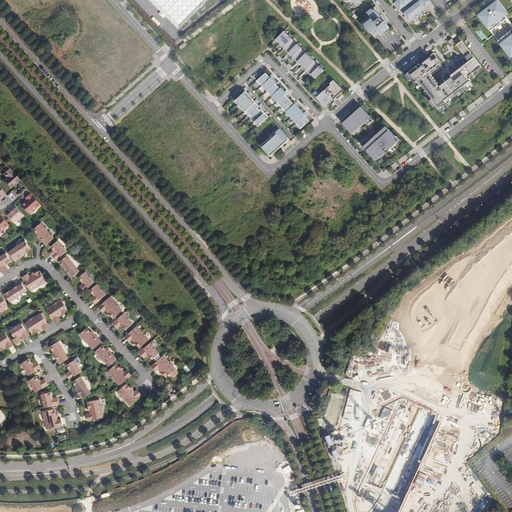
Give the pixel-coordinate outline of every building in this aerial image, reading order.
[(210,0),(147,0),(180,32),(210,0)] [(397,0),(395,2),(401,9),(405,6),(404,4),(405,3),(407,5),(411,1),(409,0),(412,0),(397,0)] [(432,2),(430,0),(421,0),(422,1),(421,2),(420,1),(415,4),(416,5),(415,7),(414,5),(410,9),(411,10),(409,11),(408,10),(404,13),(409,20),(411,18),(413,21),(418,19),(415,16),(417,14),(419,16),(424,15),(421,11),(423,10),(424,12),(429,11),(426,7),(432,2)] [(497,0),(478,15),(510,57),(511,56),(511,28),(505,19),(506,18),(504,16),(504,15),(507,13),(497,0)] [(371,32),(376,38),(377,37),(383,33),(389,28),(384,21),(385,21),(383,18),(381,19),(379,16),(380,15),(376,11),(379,9),(376,6),(372,9),(373,10),(369,14),(368,14),(370,16),(363,22),(367,26),(371,32)] [(284,31),(276,39),(316,79),(324,70),(319,66),(315,62),(315,61),(306,53),(302,49),(302,48),(297,44),(293,40),(293,39),(284,31)] [(466,57),(471,53),(459,38),(454,41),(452,38),(449,40),(454,47),(456,45),(466,57)] [(433,53),(407,73),(414,83),(416,81),(440,111),(445,107),(444,106),(451,101),(450,99),(461,90),(463,92),(469,87),(467,83),(468,82),(467,80),(468,79),(467,78),(481,66),(474,57),(468,61),(464,64),(462,61),(449,72),(451,75),(439,84),(438,85),(434,80),(432,81),(430,79),(431,78),(430,77),(432,75),(443,67),(440,63),(440,62),(433,53)] [(257,80),(301,128),(309,121),(306,117),(305,116),(306,115),(304,113),(297,106),(295,104),(294,104),(293,103),(287,96),(285,95),(286,94),(284,92),(281,88),(280,88),(277,85),(276,84),(277,83),(273,79),(271,77),(270,78),(269,77),(266,73),(257,80)] [(438,85),(439,84),(432,75),(430,77),(431,78),(430,79),(432,81),(434,80),(438,85)] [(344,90),(334,80),(326,86),(336,97),(340,93),(344,90)] [(323,89),(333,100),(336,97),(326,86),(323,89)] [(329,103),(333,100),(323,89),(316,96),(325,107),(325,106),(329,103)] [(235,101),(258,126),(269,117),(262,109),(259,106),(257,103),(254,101),(250,96),(248,94),(246,91),(245,91),(235,101)] [(348,118),(343,123),(353,134),(356,131),(359,128),(364,124),(366,122),(369,125),(374,121),(373,120),(369,116),(361,107),(357,110),(348,118)] [(347,117),(348,118),(357,110),(356,109),(347,117)] [(366,128),(369,125),(366,122),(364,124),(366,126),(361,130),(359,128),(356,131),(359,134),(365,129),(373,138),(374,137),(366,128)] [(381,157),(400,140),(396,136),(386,126),(385,127),(378,134),(374,137),(373,138),(371,140),(364,146),(377,161),(381,157)] [(289,139),(280,129),(261,146),(270,156),(274,152),(281,147),(283,145),(285,143),(289,139)] [(18,179),(8,168),(2,173),(5,176),(2,180),(9,187),(12,184),(13,183),(12,183),(13,182),(14,183),(15,182),(18,179)] [(40,203),(30,193),(25,197),(27,200),(26,201),(24,201),(22,203),(22,205),(29,213),(40,203)] [(23,214),(15,205),(9,209),(10,210),(9,212),(10,213),(7,215),(13,222),(23,214)] [(0,231),(9,224),(0,214),(0,231)] [(49,231),(42,222),(34,229),(38,234),(39,234),(44,239),(42,241),(46,245),(54,238),(48,231),(49,231)] [(31,249),(25,240),(16,246),(16,247),(9,252),(14,261),(19,258),(18,256),(24,252),(25,253),(31,249)] [(67,251),(58,241),(51,247),(54,250),(55,249),(56,251),(54,253),(52,255),(56,260),(67,251)] [(11,261),(6,253),(0,256),(0,269),(2,273),(8,269),(6,266),(4,263),(6,262),(7,264),(11,261)] [(66,256),(65,255),(62,257),(64,258),(61,260),(60,262),(64,267),(65,267),(70,272),(68,274),(72,278),(80,270),(74,264),(75,263),(67,255),(66,256)] [(46,280),(39,270),(36,272),(32,274),(30,276),(28,273),(22,277),(31,290),(37,285),(38,286),(43,283),(43,282),(46,280)] [(94,282),(85,271),(78,277),(82,281),(84,282),(82,284),(79,286),(84,291),(94,282)] [(27,290),(21,281),(16,284),(17,286),(11,290),(10,290),(5,293),(10,302),(20,296),(19,295),(27,290)] [(106,294),(97,285),(90,290),(94,294),(94,293),(96,295),(94,297),(91,299),(95,304),(106,294)] [(116,303),(110,297),(98,307),(103,312),(106,310),(108,312),(110,315),(113,318),(122,311),(120,308),(120,307),(116,303)] [(68,311),(61,300),(58,302),(57,302),(52,305),(53,306),(46,310),(55,323),(60,320),(58,317),(61,315),(64,313),(68,311)] [(132,324),(123,313),(112,323),(117,328),(120,325),(122,324),(124,326),(123,326),(126,330),(132,324)] [(49,327),(41,314),(33,319),(33,318),(28,321),(29,321),(26,323),(32,334),(36,331),(39,329),(41,327),(43,330),(49,327)] [(29,335),(22,323),(10,330),(15,338),(13,339),(16,344),(22,340),(21,339),(23,338),(24,339),(29,335)] [(142,333),(136,326),(125,336),(129,342),(132,339),(134,342),(137,344),(140,348),(149,340),(146,337),(147,337),(143,332),(142,333)] [(91,333),(87,328),(79,334),(86,343),(87,342),(93,349),(101,341),(97,337),(96,339),(91,333)] [(13,345),(5,332),(0,334),(0,348),(2,347),(5,346),(7,349),(13,345)] [(64,350),(58,341),(50,346),(53,352),(54,352),(58,357),(56,359),(59,364),(69,358),(64,351),(64,350)] [(159,353),(150,343),(139,352),(144,357),(147,355),(148,353),(150,355),(149,356),(152,359),(159,353)] [(107,350),(103,345),(95,352),(102,360),(103,360),(109,366),(117,359),(113,354),(111,356),(106,350),(107,350)] [(169,362),(163,355),(151,366),(156,371),(159,368),(161,371),(163,374),(166,377),(169,374),(172,378),(178,373),(175,370),(175,369),(173,366),(170,362),(169,362)] [(31,362),(29,358),(21,363),(29,375),(41,367),(37,361),(33,363),(31,365),(30,363),(31,362)] [(81,372),(74,360),(67,365),(69,369),(70,369),(71,371),(69,372),(66,374),(69,379),(69,380),(81,372)] [(120,367),(116,364),(108,372),(110,375),(109,375),(113,379),(114,379),(120,385),(131,374),(127,370),(124,372),(122,370),(120,367)] [(38,379),(36,376),(28,381),(36,392),(48,384),(44,379),(41,381),(39,382),(38,380),(38,379)] [(87,385),(81,376),(73,382),(76,387),(77,387),(81,393),(79,394),(82,399),(91,393),(87,386),(87,385)] [(130,387),(126,383),(117,392),(119,394),(119,395),(123,400),(124,399),(129,405),(141,394),(137,389),(134,392),(132,390),(130,387)] [(52,396),(51,391),(42,394),(45,407),(59,404),(57,397),(54,398),(51,398),(51,396),(52,396)] [(404,397),(357,494),(356,500),(356,505),(357,511),(398,511),(444,415),(404,397)] [(100,403),(99,400),(87,403),(88,407),(89,410),(90,413),(86,414),(88,421),(103,417),(101,409),(102,408),(100,403)] [(55,413),(54,409),(42,411),(43,415),(42,415),(43,421),(44,421),(46,429),(62,425),(60,419),(57,420),(56,416),(55,413)]
